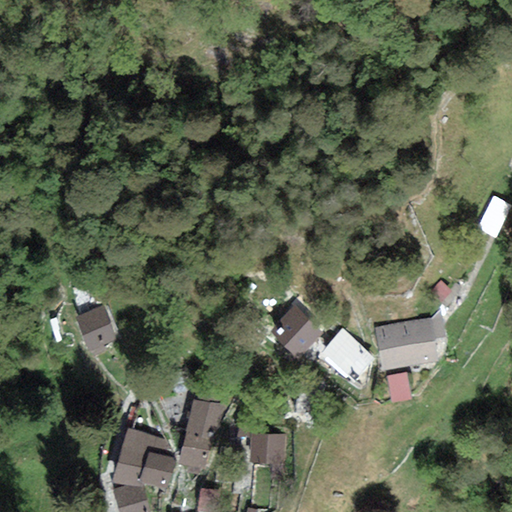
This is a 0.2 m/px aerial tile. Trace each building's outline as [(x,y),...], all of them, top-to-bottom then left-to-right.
[(511,205),(493,196),(477,227),(495,236),(511,205)] [(440,281),(431,292),(441,301),(451,290),(440,281)] [(103,306),(78,316),(89,349),(115,339),(103,306)] [(431,317),(435,339),(446,337),(440,309),(431,317)] [(435,339),(431,317),(375,328),(381,369),(438,360),(435,339)] [(342,329),(321,352),(353,380),(374,357),(342,329)] [(406,372),(386,376),(391,402),(411,399),(406,372)] [(197,399),(217,403),(220,391),(200,387),(197,399)] [(217,403),(197,399),(193,398),(185,434),(213,440),(221,404),(217,403)] [(127,485),(143,486),(144,483),(166,489),(176,460),(162,456),(165,440),(127,428),(111,481),(127,485)] [(281,434),(251,432),(249,462),(279,464),(281,434)] [(213,440),(185,434),(179,463),(206,470),(213,440)] [(149,511),(143,486),(127,485),(113,489),(118,511),(149,511)] [(216,511),(219,491),(200,489),(197,511),(216,511)]
